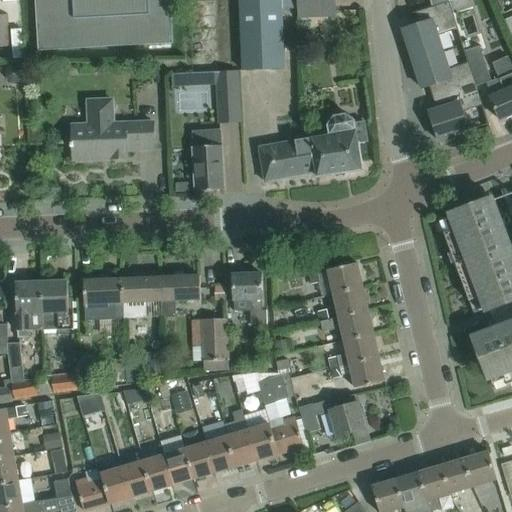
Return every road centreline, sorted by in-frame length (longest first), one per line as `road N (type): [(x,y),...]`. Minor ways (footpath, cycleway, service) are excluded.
road 1 (residential): [(0,228),(338,219),(401,201)]
road 2 (residential): [(215,507),(445,436)]
road 3 (residential): [(445,436),(402,242),(401,201)]
road 4 (residential): [(401,201),(380,0)]
road 5 (residential): [(401,201),(511,155)]
